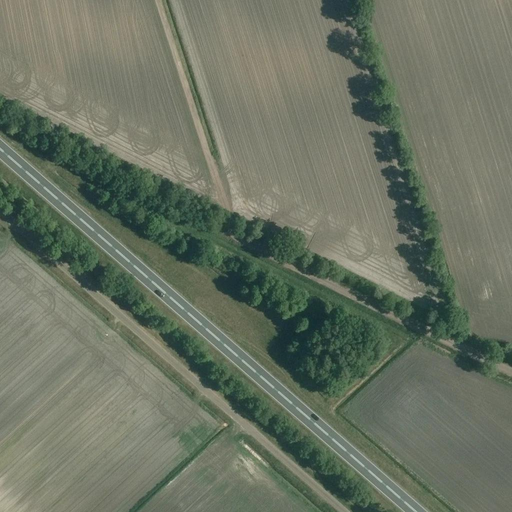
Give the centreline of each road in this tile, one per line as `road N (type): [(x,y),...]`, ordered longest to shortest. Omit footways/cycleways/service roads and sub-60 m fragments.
road 1 (track): [(511,369),(236,235),(159,0)]
road 2 (trunk): [(415,511),(0,149)]
road 3 (unclassified): [(344,511),(0,211)]
